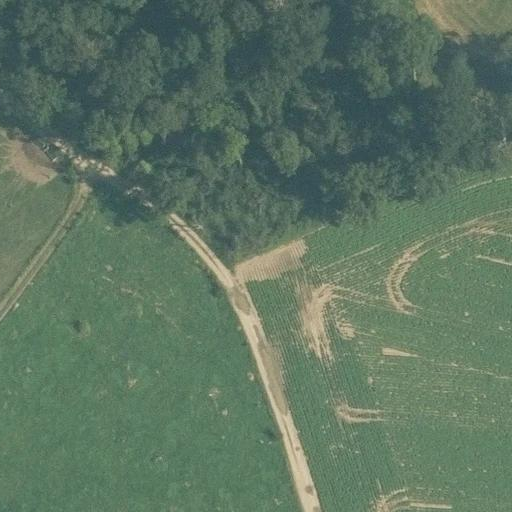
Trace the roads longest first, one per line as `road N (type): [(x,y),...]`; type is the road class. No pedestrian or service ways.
road 1 (track): [(310,511),(254,327),(199,257),(125,188),(0,101)]
road 2 (track): [(93,171),(69,222),(0,311)]
